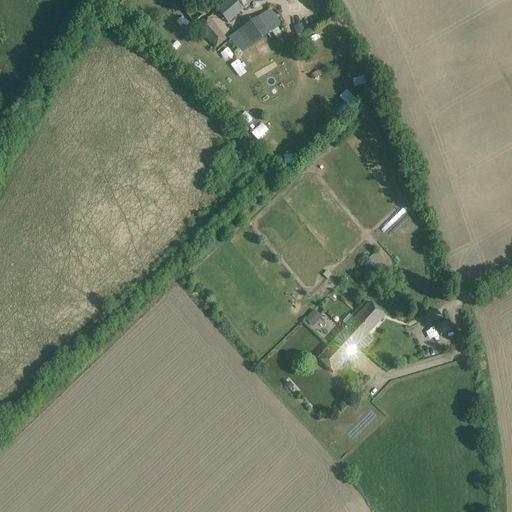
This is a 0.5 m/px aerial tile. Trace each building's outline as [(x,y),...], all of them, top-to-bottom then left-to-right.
[(228,0),(216,11),(228,23),(253,0),(228,0)] [(282,25),(271,9),(229,38),(240,54),(282,25)] [(218,28),(208,17),(196,28),(210,43),(211,43),(214,46),(213,47),(215,49),(227,39),(224,37),(221,34),(221,33),(217,28),(218,28)] [(335,24),(329,31),(337,39),(343,32),(335,24)] [(178,41),(170,45),(174,53),(182,49),(178,41)] [(237,77),(245,73),(237,60),(229,64),(237,77)] [(326,71),(324,68),(320,71),(319,70),(312,74),(315,79),(326,71)] [(346,90),(339,97),(344,103),(345,102),(351,109),(358,102),(346,90)] [(335,109),(327,114),(333,122),(340,116),(335,109)] [(247,127),(254,119),(245,111),(238,119),(247,127)] [(258,141),(269,131),(261,123),(251,133),(258,141)] [(303,149),(311,142),(303,134),(296,141),(303,149)] [(271,154),(278,147),(271,141),(264,148),(271,154)] [(284,154),(284,164),(294,164),(294,154),(284,154)] [(376,270),(385,262),(377,252),(367,260),(376,270)] [(384,317),(369,303),(318,359),(333,373),(378,324),(384,317)] [(322,318),(314,310),(305,320),(313,327),(322,318)] [(449,320),(437,325),(440,335),(452,331),(449,320)]
